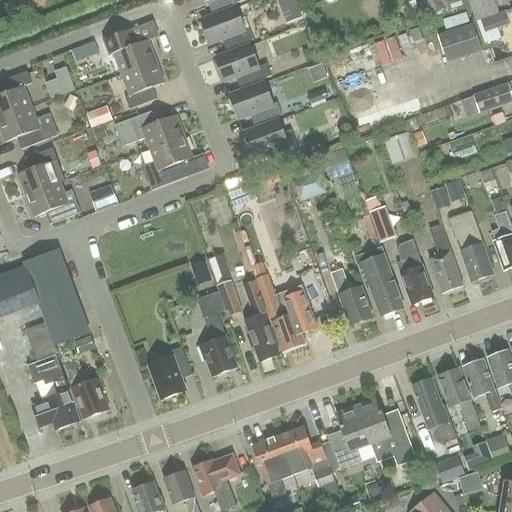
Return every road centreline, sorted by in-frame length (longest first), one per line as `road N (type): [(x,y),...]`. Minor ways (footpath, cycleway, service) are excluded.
road 1 (tertiary): [(151,441),(511,311)]
road 2 (residential): [(0,77),(159,12),(220,168)]
road 3 (residential): [(151,441),(72,231)]
road 4 (residential): [(220,168),(72,231)]
road 5 (tertiary): [(0,495),(151,441)]
